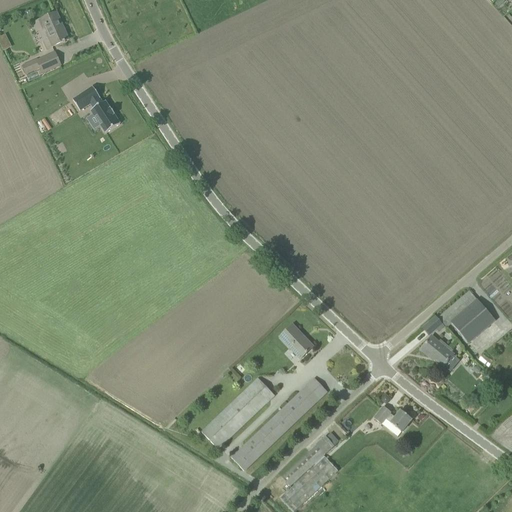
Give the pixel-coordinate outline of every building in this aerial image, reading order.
[(45,30),(52,48),(69,40),(57,14),(32,25),(36,34),(45,30)] [(40,70),(41,71),(43,75),(61,66),(55,54),(37,62),(36,60),(21,67),(25,77),(40,70)] [(94,110),(91,112),(106,135),(120,125),(114,116),(115,116),(111,110),(110,110),(105,103),(103,104),(99,99),(100,99),(93,88),(73,101),(80,112),(91,105),(94,110)] [(38,109),(44,124),(48,122),(58,145),(71,139),(55,102),(38,109)] [(495,322),(469,292),(438,319),(447,329),(452,325),(469,344),(495,322)] [(422,330),(423,331),(428,337),(442,325),(436,318),(422,330)] [(292,326),(278,339),(292,354),(293,353),(300,360),(313,348),(292,326)] [(453,356),(431,338),(420,351),(430,359),(431,357),(444,368),(453,356)] [(218,451),(274,397),(258,380),(202,433),(218,451)] [(313,407),(300,394),(231,459),(244,472),(313,407)] [(401,433),(412,420),(401,412),(395,419),(390,414),(391,414),(383,408),(374,420),(381,425),(385,420),(401,433)] [(317,446),(294,467),(282,478),(290,488),(313,466),(314,467),(326,456),(317,446)]
